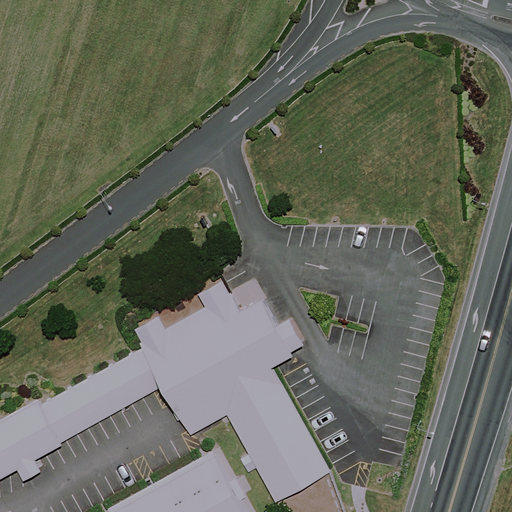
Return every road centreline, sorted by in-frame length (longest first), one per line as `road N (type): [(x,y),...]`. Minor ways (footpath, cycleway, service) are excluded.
road 1 (unclassified): [(253,104),(0,297)]
road 2 (unclassified): [(491,17),(438,13),(376,27),(253,104)]
road 3 (primary): [(449,511),(511,292)]
road 4 (unclassified): [(333,0),(253,104)]
